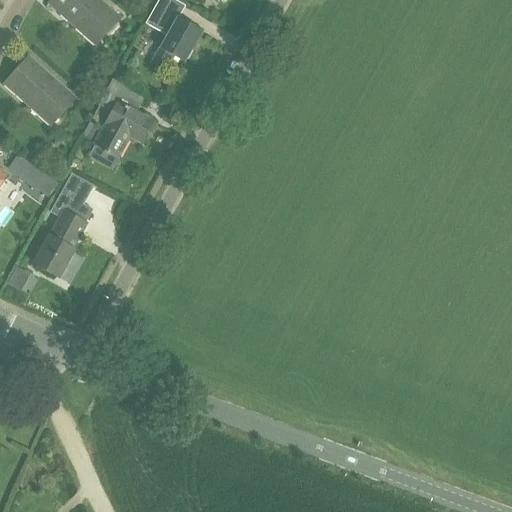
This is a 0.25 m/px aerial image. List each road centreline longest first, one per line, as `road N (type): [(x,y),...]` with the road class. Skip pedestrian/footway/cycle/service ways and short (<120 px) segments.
road 1 (tertiary): [(490,511),(83,361)]
road 2 (residential): [(83,361),(108,302),(282,0)]
road 3 (unclassified): [(63,351),(49,389),(102,511)]
